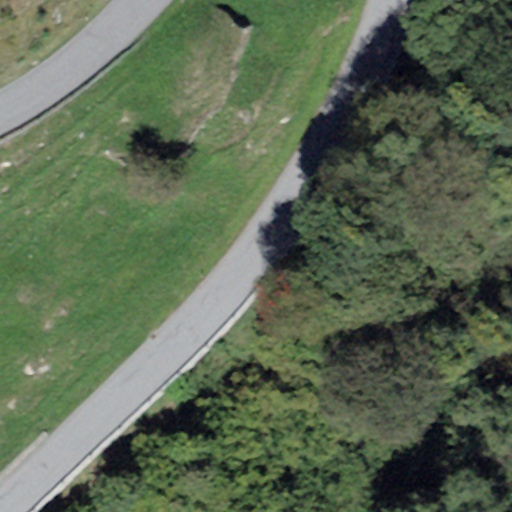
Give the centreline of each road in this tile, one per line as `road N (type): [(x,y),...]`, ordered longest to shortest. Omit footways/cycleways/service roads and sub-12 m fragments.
road 1 (unclassified): [(392,0),(341,121),(260,249),(0,507)]
road 2 (unclassified): [(0,112),(101,43),(144,0)]
